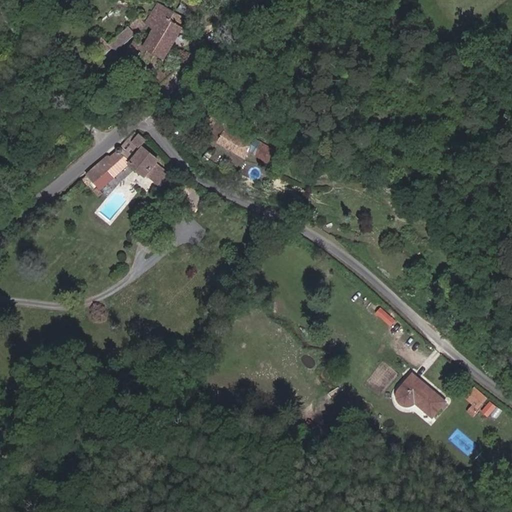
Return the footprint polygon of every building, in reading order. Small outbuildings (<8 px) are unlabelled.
[(165,57),(183,26),(165,15),(147,46),(138,41),(132,51),(152,63),(159,54),(165,57)] [(131,26),(103,53),(106,58),(116,49),(118,52),(137,33),(131,26)] [(254,156),(259,147),(253,143),(251,146),(219,123),(211,135),(236,154),(241,147),(249,152),(254,156)] [(141,148),(148,140),(137,135),(131,141),(129,140),(121,149),(119,149),(115,153),(120,156),(122,155),(132,163),(131,165),(145,177),(159,161),(141,148)] [(257,139),(253,143),(259,147),(276,155),(277,153),(257,139)] [(241,147),(236,154),(243,159),(249,152),(241,147)] [(276,155),(259,147),(254,156),(268,166),(276,155)] [(118,167),(110,157),(83,182),(89,187),(94,183),(96,184),(118,167)] [(169,175),(156,164),(145,177),(157,188),(169,175)] [(185,180),(181,185),(190,193),(195,188),(185,180)] [(163,210),(160,215),(164,219),(168,214),(163,210)] [(412,376),(396,395),(395,401),(397,403),(398,405),(401,407),(404,408),(409,408),(414,405),(432,418),(445,402),(412,376)] [(477,390),(465,410),(475,416),(487,397),(477,390)] [(487,400),(481,412),(489,416),(496,404),(487,400)]
